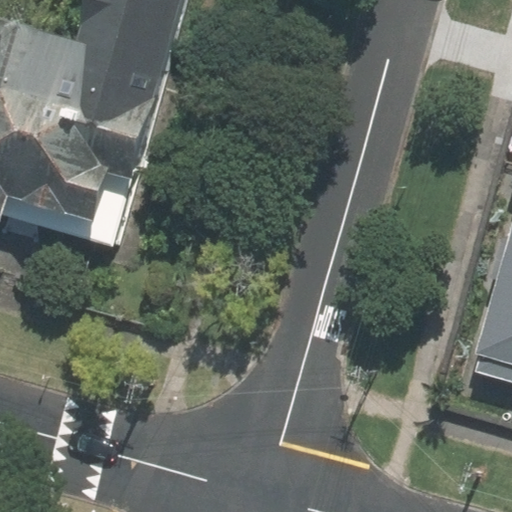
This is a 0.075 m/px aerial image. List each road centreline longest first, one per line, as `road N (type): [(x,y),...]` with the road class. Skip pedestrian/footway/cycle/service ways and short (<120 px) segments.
road 1 (residential): [(263,497),(404,0)]
road 2 (residential): [(263,497),(0,424)]
